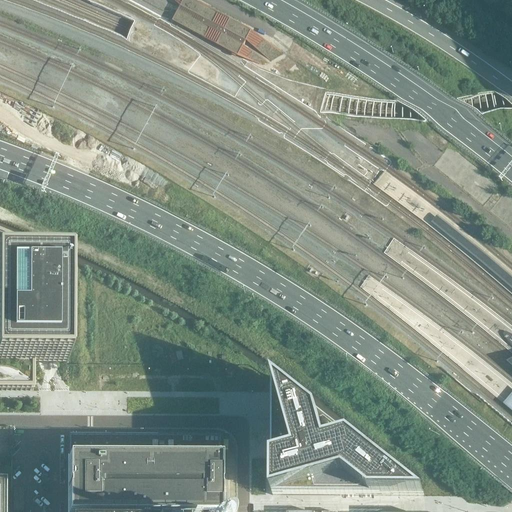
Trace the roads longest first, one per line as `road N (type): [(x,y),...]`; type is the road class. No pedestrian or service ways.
road 1 (motorway): [(0,155),(219,255),(341,331),(511,462)]
road 2 (track): [(321,391),(163,292),(0,214)]
road 3 (motorway): [(511,166),(386,73),(266,0)]
road 4 (residential): [(0,419),(237,424)]
road 5 (motorway): [(511,90),(370,0)]
